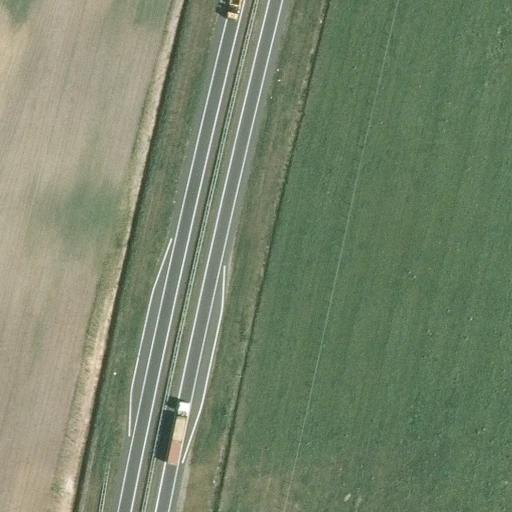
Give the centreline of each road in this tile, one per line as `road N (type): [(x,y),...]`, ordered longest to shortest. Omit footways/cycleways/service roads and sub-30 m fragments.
road 1 (trunk): [(243,0),(126,511)]
road 2 (trunk): [(164,511),(279,0)]
